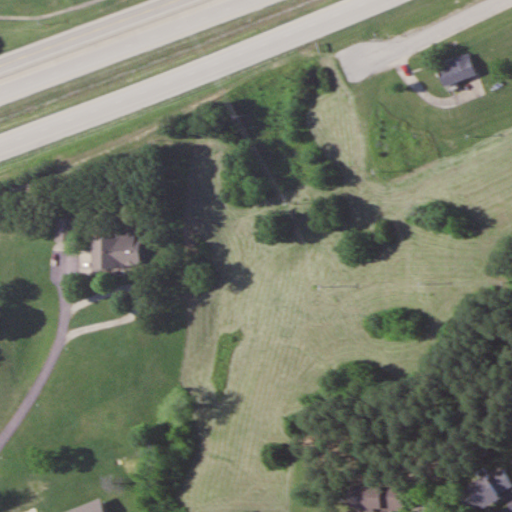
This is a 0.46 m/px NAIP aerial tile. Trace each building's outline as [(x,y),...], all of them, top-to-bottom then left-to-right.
[(438,65),(446,86),(477,75),(469,54),(438,65)] [(56,242),(75,242),(75,219),(56,219),(56,242)] [(117,239),(93,239),(93,271),(140,271),(140,231),(117,231),(117,239)] [(511,485),(511,483),(504,470),(494,475),(503,491),(511,485)] [(466,511),(472,511),(500,500),(490,476),(457,490),(466,511)] [(376,511),(402,511),(403,487),(350,486),(349,511),(376,511)]
